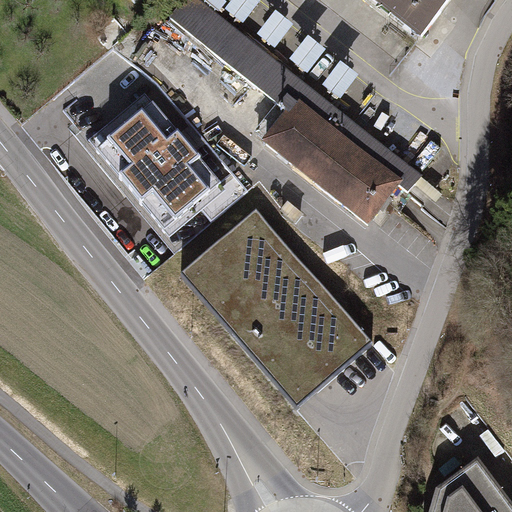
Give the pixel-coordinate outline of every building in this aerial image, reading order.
[(437,190),(196,0),(188,0),(171,21),(290,115),(267,145),(368,225),(398,187),(423,207),(437,190)] [(203,0),(201,2),(229,26),(250,1),(249,0),(203,0)] [(448,4),(442,0),(374,0),(422,37),(448,4)] [(153,106),(108,144),(117,155),(106,164),(155,222),(166,213),(176,225),(198,206),(212,223),(249,192),(233,173),(219,184),(153,106)] [(257,212),(181,277),(297,411),(372,346),(257,212)] [(511,511),(511,505),(478,460),(436,492),(430,511),(511,511)]
